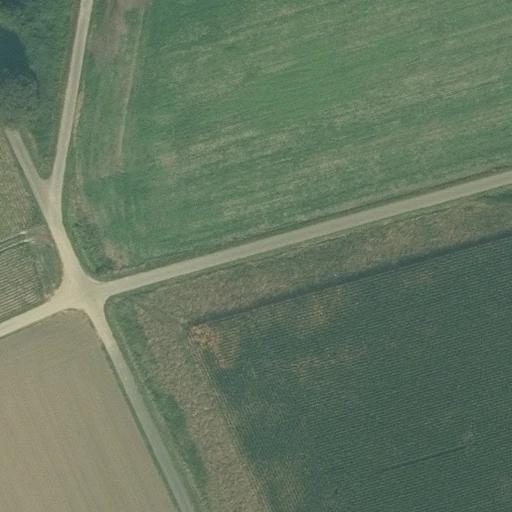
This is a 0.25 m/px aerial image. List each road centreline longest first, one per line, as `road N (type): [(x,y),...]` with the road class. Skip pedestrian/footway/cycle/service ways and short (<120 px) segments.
road 1 (unclassified): [(511,177),(85,294)]
road 2 (unclassified): [(85,294),(188,511)]
road 3 (unclassified): [(86,0),(49,214)]
